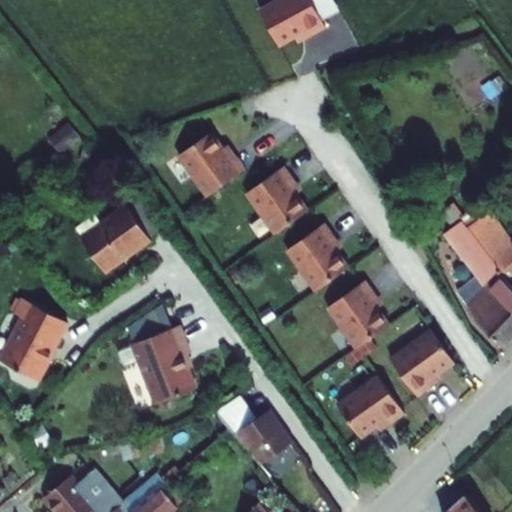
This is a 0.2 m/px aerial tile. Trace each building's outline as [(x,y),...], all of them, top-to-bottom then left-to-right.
[(313,0),(275,0),(259,9),(280,46),(295,38),(298,43),(328,26),(313,0)] [(53,136),(62,150),(82,136),(73,123),(53,136)] [(242,150),(223,124),(190,147),(219,188),(257,161),(247,147),(242,150)] [(306,172),(296,158),(258,185),(287,225),(320,202),(301,176),(306,172)] [(147,185),(137,192),(161,226),(171,219),(147,185)] [(137,192),(90,227),(98,238),(97,247),(105,248),(114,260),(161,226),(137,192)] [(502,201),(479,218),(499,244),(507,256),(511,252),(511,230),(505,230),(498,221),(510,212),(502,201)] [(472,210),(457,218),(492,265),(471,281),(480,293),(477,296),(485,308),(511,336),(511,262),(507,256),(479,218),(472,210)] [(511,214),(510,212),(498,221),(505,230),(511,230),(511,214)] [(298,242),(327,283),(360,260),(342,235),(348,231),(337,215),(298,242)] [(339,299),(368,340),(400,317),(383,292),(388,289),(377,272),(339,299)] [(35,309),(10,350),(48,373),(61,353),(57,351),(79,315),(36,287),(26,304),(35,309)] [(143,338),(140,339),(164,401),(204,385),(192,352),(199,349),(187,321),(182,323),(172,297),(137,323),(143,338)] [(466,354),(442,322),(402,350),(428,388),(445,377),(441,371),(466,354)] [(389,368),(349,397),(372,429),(396,412),(400,417),(416,406),(389,368)] [(240,403),(218,420),(236,441),(272,481),(287,468),(277,457),(294,443),(271,411),(257,423),(240,403)] [(188,426),(160,430),(162,446),(190,441),(188,426)] [(149,511),(134,494),(127,486),(105,460),(89,474),(83,467),(58,487),(79,511),(116,511),(118,510),(120,511),(149,511)] [(175,473),(171,476),(188,497),(192,494),(193,493),(175,473)] [(163,482),(156,475),(134,494),(149,511),(170,511),(188,497),(171,476),(163,482)] [(496,511),(474,486),(453,505),(457,511),(496,511)] [(296,511),(281,511),(262,492),(242,511),(318,511),(309,501),(296,511)]
